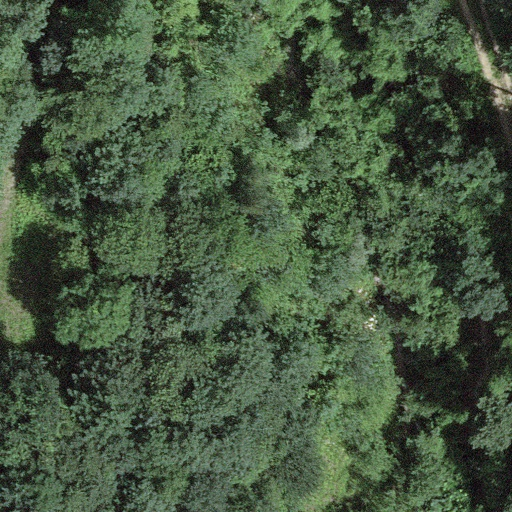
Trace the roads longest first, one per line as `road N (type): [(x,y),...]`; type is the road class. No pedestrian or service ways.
road 1 (track): [(55,0),(0,214)]
road 2 (track): [(511,122),(473,0)]
